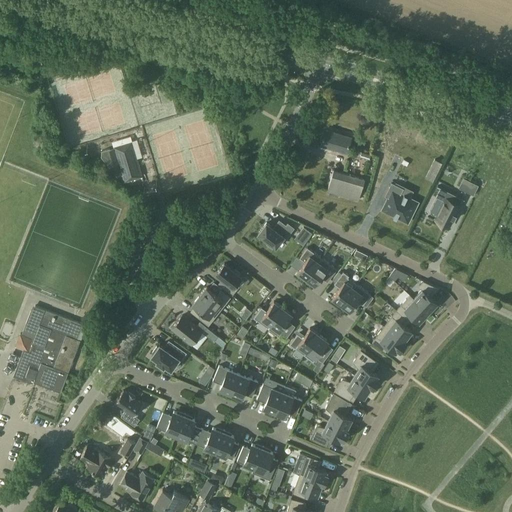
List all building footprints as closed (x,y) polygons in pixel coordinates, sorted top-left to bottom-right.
[(325,129),(321,145),(347,152),(352,137),(334,132),(334,131),(325,129)] [(132,141),(116,146),(114,147),(115,147),(110,149),(110,148),(102,151),(102,156),(117,176),(118,176),(118,175),(122,174),(125,181),(142,176),(132,141)] [(333,169),(327,191),(359,201),(365,178),(333,169)] [(459,187),(464,190),(469,180),(464,178),(459,187)] [(403,189),(391,183),(384,197),(388,198),(382,210),(393,216),(394,214),(407,221),(416,203),(409,200),(407,205),(397,200),(403,189)] [(463,198),(440,186),(435,196),(445,200),(435,219),(449,226),(453,218),(454,219),(457,214),(456,213),(463,198)] [(275,228),(267,222),(258,233),(269,241),(267,243),(273,248),(274,245),(276,247),(284,236),(286,238),(295,227),(288,222),(286,224),(281,220),(275,228)] [(303,226),(298,233),(306,240),(312,233),(303,226)] [(312,251),(307,247),(299,257),(305,261),(312,251)] [(322,257),(312,251),(305,261),(297,271),(307,278),(322,257)] [(331,264),(322,257),(307,278),(316,284),(331,264)] [(234,270),(224,262),(216,273),(226,281),(222,286),(232,295),(240,285),(236,283),(241,276),(240,274),(241,273),(235,268),(234,270)] [(408,273),(396,268),(389,275),(394,280),(398,276),(403,280),(408,273)] [(349,275),(343,271),(334,283),(339,287),(348,277),(349,275)] [(356,283),(348,277),(339,287),(332,297),(341,303),(356,283)] [(422,288),(428,294),(436,286),(423,280),(418,286),(422,289),(422,288)] [(366,290),(356,283),(341,303),(351,310),(358,301),(366,290)] [(220,311),(227,302),(216,293),(207,286),(200,295),(220,311)] [(227,302),(231,297),(220,288),(216,293),(227,302)] [(422,288),(422,289),(414,298),(410,294),(410,295),(430,313),(436,307),(434,305),(437,302),(431,296),(428,294),(422,288)] [(371,294),(366,290),(358,301),(363,305),(371,294)] [(202,311),(213,320),(220,311),(200,295),(193,304),(202,311)] [(401,304),(411,313),(419,321),(422,318),(424,319),(430,313),(410,295),(401,304)] [(261,306),(253,317),(268,328),(283,307),(274,301),(267,310),(261,306)] [(406,318),(411,313),(401,304),(397,309),(406,318)] [(31,382),(34,381),(61,391),(68,372),(80,339),(78,338),(83,323),(35,305),(33,310),(31,310),(26,322),(28,323),(24,334),(21,333),(16,344),(24,347),(13,375),(31,382)] [(240,313),(246,317),(252,310),(246,306),(240,313)] [(283,307),(268,328),(271,324),(280,331),(292,314),(283,307)] [(396,309),(392,315),(402,323),(406,318),(396,309)] [(208,325),(213,320),(202,311),(198,317),(208,325)] [(189,320),(182,315),(172,328),(184,338),(183,339),(189,344),(190,342),(192,344),(202,330),(189,320)] [(412,330),(402,323),(392,315),(384,325),(406,342),(406,341),(411,335),(409,334),(412,330)] [(387,344),(396,351),(398,348),(400,350),(406,342),(384,325),(376,336),(387,344)] [(218,335),(208,327),(203,332),(213,340),(218,335)] [(298,333),(290,344),(295,348),(298,344),(307,350),(304,354),(319,334),(310,327),(303,336),(298,333)] [(328,341),(319,334),(304,354),(313,361),(328,341)] [(382,349),(387,344),(376,336),(372,341),(382,349)] [(187,352),(173,342),(168,350),(160,344),(158,346),(157,345),(152,353),(153,353),(151,355),(158,360),(157,361),(164,366),(165,365),(171,369),(179,358),(181,360),(187,352)] [(345,348),(339,344),(331,358),(337,362),(345,348)] [(255,348),(253,354),(268,360),(270,355),(263,351),(255,348)] [(373,386),(379,378),(377,377),(378,375),(369,369),(375,360),(361,349),(353,362),(359,368),(354,374),(373,386)] [(269,364),(275,367),(278,360),(272,358),(269,364)] [(205,371),(211,375),(214,368),(209,364),(205,371)] [(230,394),(239,373),(219,364),(213,380),(222,383),(220,388),(223,390),(223,391),(229,394),(230,394)] [(258,381),(239,373),(230,394),(230,395),(230,394),(237,397),(237,396),(241,397),(243,392),(252,396),(258,381)] [(350,399),(356,390),(365,396),(366,393),(368,394),(373,387),(373,386),(354,374),(350,381),(342,378),(334,390),(350,399)] [(305,375),(301,382),(309,386),(312,380),(305,375)] [(274,413),(283,391),(263,383),(257,398),(266,402),(264,407),(267,408),(266,410),(273,412),(273,413),(274,413)] [(135,425),(140,418),(134,414),(142,403),(134,397),(135,396),(129,391),(128,393),(123,389),(115,401),(126,409),(121,415),(135,425)] [(302,399),(283,391),(274,413),(281,416),(281,414),(285,415),(287,411),(296,414),(302,399)] [(352,421),(350,420),(352,418),(342,413),(348,401),(333,392),(325,407),(331,413),(328,420),(348,430),(348,429),(352,421)] [(176,434),(185,413),(184,412),(184,413),(178,410),(177,412),(174,410),(172,415),(163,411),(157,426),(176,434)] [(186,413),(185,413),(176,434),(196,443),(202,428),(193,424),(195,419),(192,418),(192,416),(186,413)] [(328,420),(325,427),(316,425),(310,438),(326,445),(331,435),(340,440),(342,438),(344,439),(348,430),(328,420)] [(143,435),(151,438),(157,425),(149,422),(143,435)] [(215,451),(224,429),(217,426),(216,428),(213,427),(211,431),(202,428),(196,443),(215,451)] [(225,429),(224,429),(215,451),(233,458),(239,443),(232,440),(234,435),(231,434),(231,432),(225,430),(225,429)] [(140,436),(134,448),(142,452),(148,441),(140,436)] [(127,438),(121,449),(130,454),(136,443),(127,438)] [(252,471),(252,472),(263,446),(263,445),(256,443),(256,444),(252,443),(250,448),(243,445),(237,460),(254,467),(252,471)] [(81,457),(90,462),(88,467),(101,474),(107,465),(109,466),(112,460),(110,458),(111,457),(98,449),(97,450),(88,444),(81,457)] [(263,446),(252,472),(270,479),(278,459),(271,457),(273,452),(270,450),(270,449),(264,446),(263,446)] [(299,451),(293,470),(299,472),(304,453),(299,451)] [(299,473),(325,483),(328,474),(326,473),(327,470),(316,466),(319,459),(306,454),(299,473)] [(193,466),(205,471),(208,464),(191,457),(188,463),(194,465),(193,466)] [(155,477),(143,470),(139,477),(127,471),(120,483),(132,490),(131,491),(143,498),(144,497),(145,496),(147,493),(147,491),(155,477)] [(277,472),(272,484),(278,486),(283,475),(277,472)] [(299,473),(292,493),(304,497),(307,490),(318,494),(319,490),(321,491),(324,483),(325,483),(299,473)] [(207,480),(200,493),(209,498),(216,485),(207,480)] [(163,489),(154,505),(163,510),(165,507),(168,508),(167,509),(172,511),(176,507),(183,510),(189,498),(177,492),(174,490),(172,494),(163,489)] [(255,502),(262,505),(264,499),(257,496),(255,502)] [(291,497),(286,511),(312,511),(301,508),(303,501),(291,497)] [(204,501),(197,511),(218,511),(220,510),(218,509),(217,507),(213,504),(211,505),(204,501)] [(53,511),(55,511),(54,511),(74,511),(77,508),(76,506),(75,505),(73,504),(71,503),(69,503),(68,506),(61,502),(59,504),(58,503),(56,504),(55,505),(54,507),(53,509),(53,511)]
